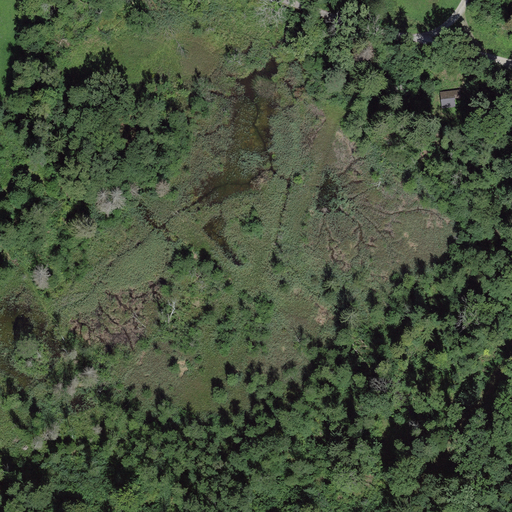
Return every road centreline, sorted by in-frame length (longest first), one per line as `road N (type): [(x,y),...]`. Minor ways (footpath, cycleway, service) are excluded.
road 1 (track): [(400,511),(511,356)]
road 2 (track): [(286,0),(443,44)]
